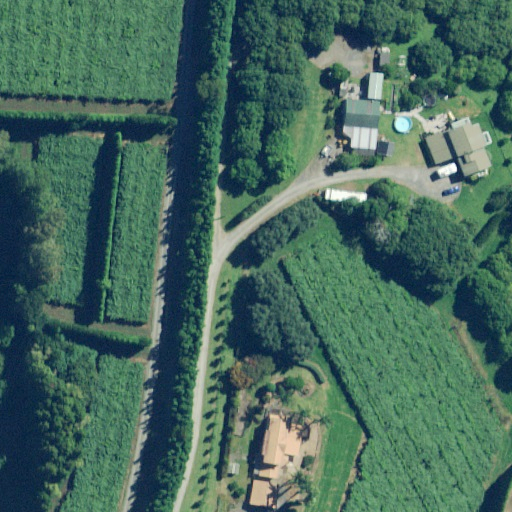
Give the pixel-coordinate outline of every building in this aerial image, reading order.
[(387,54),(369,54),(369,67),(387,67),(387,54)] [(374,147),(381,71),(370,70),(367,97),(346,96),(343,135),(350,135),(349,145),(374,147)] [(475,137),(468,119),(452,125),(453,127),(423,139),(432,164),(452,157),(460,178),(485,168),(477,147),(486,143),(482,134),(475,137)] [(289,422),(290,416),(269,412),(260,458),(287,463),(289,453),(296,454),(302,424),(289,422)] [(276,506),(279,482),(254,478),(250,502),(276,506)]
